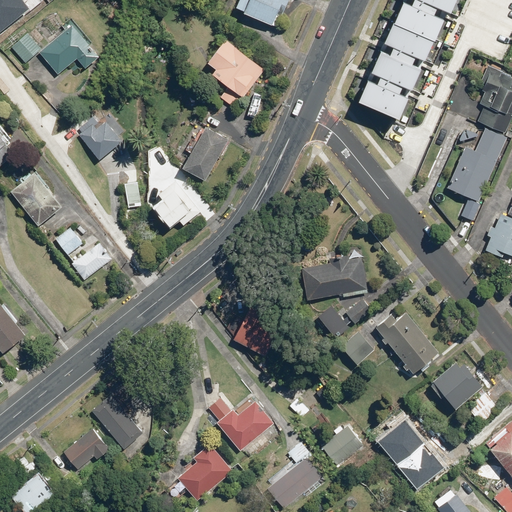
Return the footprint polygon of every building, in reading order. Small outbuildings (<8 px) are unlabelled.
[(0,0),(0,31),(28,9),(21,0),(0,0)] [(219,12),(224,0),(215,0),(212,9),(219,12)] [(241,0),(239,5),(247,9),(247,11),(280,26),(284,16),(283,16),(290,0),(241,0)] [(395,24),(435,41),(444,20),(434,15),(437,8),(418,0),(415,0),(413,6),(404,3),(395,24)] [(418,0),(437,8),(451,14),(456,0),(418,0)] [(65,31),(39,53),(58,76),(77,59),(85,69),(99,57),(90,45),(91,44),(70,19),(61,27),(65,31)] [(395,24),(386,44),(426,62),(435,41),(395,24)] [(29,32),(13,46),(27,62),(43,48),(29,32)] [(250,54),(228,37),(210,60),(219,67),(215,72),(231,84),(221,96),(234,106),(243,94),(245,96),(266,68),(250,54)] [(381,52),(372,73),(412,90),(421,69),(412,65),(415,58),(393,49),(390,56),(381,52)] [(485,103),(479,118),(507,131),(511,117),(511,72),(504,71),(504,69),(490,63),(480,87),(486,89),(481,101),(485,103)] [(378,85),(368,81),(359,103),(400,120),(409,99),(399,95),(402,88),(381,79),(378,85)] [(83,131),(80,134),(102,158),(125,138),(108,118),(99,127),(97,124),(100,121),(95,115),(80,128),(83,131)] [(393,132),(403,139),(407,134),(406,133),(410,127),(403,122),(398,127),(397,127),(393,132)] [(467,143),(449,184),(480,199),(509,134),(487,124),(477,147),(467,143)] [(209,125),(185,166),(207,178),(231,138),(209,125)] [(0,127),(0,148),(10,139),(0,127)] [(397,137),(389,127),(382,133),(390,143),(397,137)] [(13,190),(41,224),(65,204),(37,170),(13,190)] [(166,197),(156,203),(172,226),(182,219),(185,223),(202,211),(179,178),(162,190),(166,197)] [(481,201),(469,197),(463,213),(474,218),(481,201)] [(505,250),(511,252),(511,213),(503,211),(497,225),(492,223),(488,232),(493,234),(487,247),(503,254),(505,250)] [(72,226),(58,237),(69,253),(84,242),(72,226)] [(101,241),(74,262),(86,278),(114,257),(101,241)] [(304,264),(309,297),(344,291),(344,294),(369,291),(364,255),(351,257),(350,252),(330,255),(331,260),(304,264)] [(0,296),(0,344),(6,351),(29,332),(0,296)] [(362,299),(345,313),(354,324),(371,310),(362,299)] [(254,302),(235,336),(266,353),(280,327),(260,316),(264,308),(254,302)] [(349,328),(331,306),(318,317),(337,338),(349,328)] [(393,311),(377,324),(386,334),(384,336),(387,341),(389,339),(407,361),(405,363),(408,367),(410,365),(415,370),(440,350),(408,309),(398,317),(393,311)] [(344,344),(359,362),(376,348),(361,330),(344,344)] [(457,360),(435,377),(436,378),(432,381),(443,394),(447,391),(458,405),(485,384),(466,361),(461,364),(457,360)] [(486,390),(469,404),(482,420),(499,407),(486,390)] [(112,392),(93,408),(127,444),(145,428),(112,392)] [(311,407),(299,396),(291,405),(303,416),(311,407)] [(217,419),(241,449),(275,422),(256,398),(240,412),(235,406),(217,419)] [(487,440),(511,471),(511,419),(506,424),(506,425),(487,440)] [(405,421),(378,442),(417,489),(444,468),(432,454),(430,456),(422,447),(425,445),(405,421)] [(349,422),(322,443),(339,464),(365,443),(359,430),(349,422)] [(94,425),(65,449),(80,467),(96,454),(98,457),(112,446),(102,433),(94,425)] [(199,458),(179,473),(198,498),(234,469),(215,445),(212,441),(196,454),(199,458)] [(309,452),(268,485),(286,506),(305,491),(308,495),(324,482),(320,478),(326,473),(318,463),(309,452)] [(31,511),(58,490),(41,469),(12,493),(28,511),(31,511)] [(511,511),(511,488),(509,484),(496,495),(511,511)] [(440,504),(439,505),(444,511),(476,511),(459,489),(457,491),(452,485),(436,498),(440,504)]
